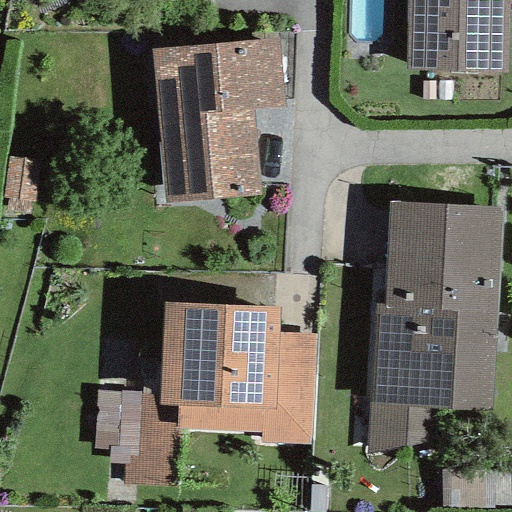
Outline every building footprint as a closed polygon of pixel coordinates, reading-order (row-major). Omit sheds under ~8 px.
[(505,0),(405,0),(403,71),(503,74),(505,0)] [(164,205),(258,196),(250,110),(284,107),(277,37),(149,49),(164,205)] [(39,162),(8,158),(2,197),(33,201),(39,162)] [(500,209),(389,203),(383,304),(372,303),(363,451),(425,454),(428,407),(489,411),(500,209)] [(278,309),(162,303),(158,383),(157,405),(176,406),(260,412),(272,412),(277,333),(278,309)] [(316,335),(277,333),(272,412),(260,412),(258,434),(258,440),(309,444),(316,335)] [(175,428),(176,406),(157,405),(158,383),(140,383),(140,394),(96,392),(93,446),(112,447),(111,464),(121,464),(120,484),(172,486),(175,428)] [(176,406),(175,428),(258,434),(260,412),(176,406)]
